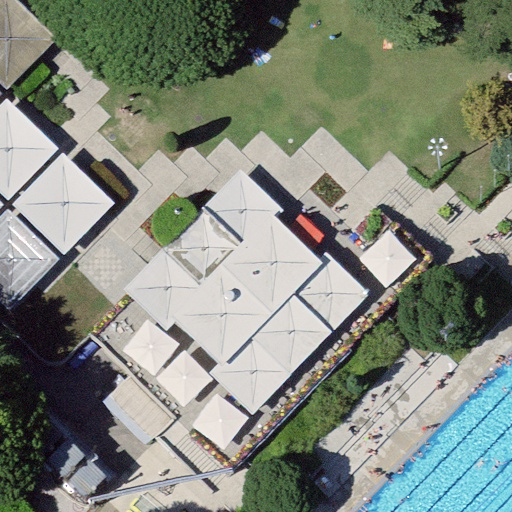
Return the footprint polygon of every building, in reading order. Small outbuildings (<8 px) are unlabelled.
[(64,52),(15,3),(0,18),(0,87),(15,102),(64,52)] [(0,118),(11,107),(0,96),(0,118)] [(66,164),(17,115),(0,132),(0,196),(17,214),(66,164)] [(122,216),(73,168),(23,217),(73,266),(122,216)] [(0,230),(12,219),(0,206),(0,230)] [(124,317),(97,345),(199,442),(204,437),(243,474),(251,465),(394,315),(436,271),(383,221),(332,274),(284,229),(256,258),(217,220),(124,317)] [(68,272),(18,223),(0,241),(0,304),(18,322),(45,295),(68,272)]
